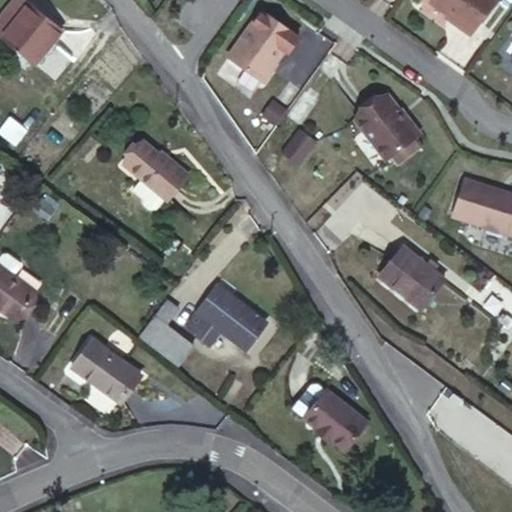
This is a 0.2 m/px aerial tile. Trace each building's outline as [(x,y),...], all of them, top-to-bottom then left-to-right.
[(494,0),(432,0),(430,3),(459,22),(457,25),(471,35),(496,1),(494,0)] [(21,1),(0,27),(0,37),(38,68),(63,36),(21,1)] [(251,24),(230,54),(262,77),(285,47),(289,50),(299,35),(273,17),(262,31),(251,24)] [(382,91),(352,113),(383,153),(387,150),(410,133),(415,129),(400,110),(397,112),(382,91)] [(262,111),(276,121),(286,107),(272,96),(262,111)] [(299,127),(280,149),(296,164),(316,141),(299,127)] [(387,150),(393,158),(416,141),(410,133),(387,150)] [(192,172),(165,150),(149,138),(129,163),(173,197),(192,172)] [(168,146),(165,150),(192,172),(195,168),(168,146)] [(511,191),(468,176),(456,214),(511,231),(511,191)] [(151,208),(160,198),(139,179),(130,189),(151,208)] [(408,247),(385,277),(429,310),(451,279),(408,247)] [(0,274),(0,316),(22,332),(42,306),(0,274)] [(214,293),(185,333),(208,350),(221,333),(248,354),(267,328),(233,303),(231,305),(214,293)] [(139,344),(179,374),(197,351),(172,333),(184,316),(169,305),(139,344)] [(96,350),(76,377),(127,414),(147,388),(96,350)] [(511,380),(501,372),(491,383),(503,393),(511,382),(511,380)] [(308,420),(328,392),(320,386),(314,387),(298,407),(299,414),(308,420)] [(308,420),(307,420),(322,432),(320,435),(331,444),(334,441),(348,452),(370,423),(329,392),(328,392),(308,420)]
